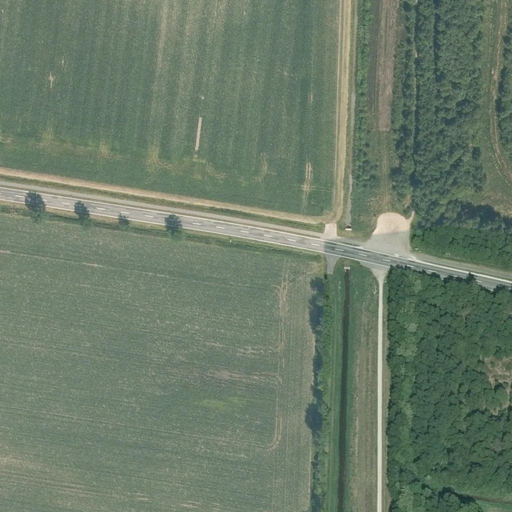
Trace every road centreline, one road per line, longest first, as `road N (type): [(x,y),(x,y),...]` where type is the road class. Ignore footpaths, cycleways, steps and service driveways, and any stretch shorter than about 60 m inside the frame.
road 1 (tertiary): [(0,194),(305,243),(511,288)]
road 2 (track): [(389,0),(381,248)]
